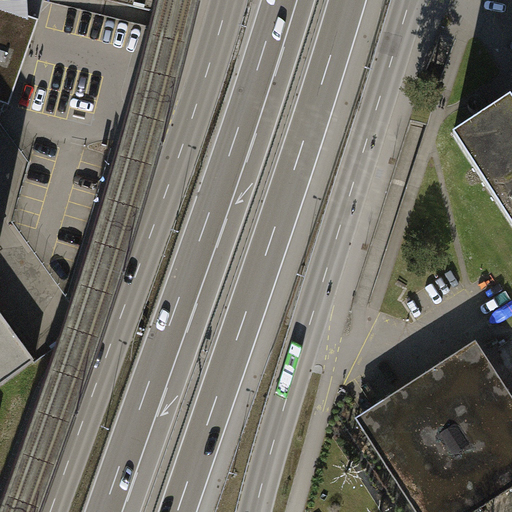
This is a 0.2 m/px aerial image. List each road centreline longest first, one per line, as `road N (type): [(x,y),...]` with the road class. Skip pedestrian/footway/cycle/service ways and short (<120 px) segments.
road 1 (motorway): [(280,0),(105,511)]
road 2 (secondary): [(54,511),(228,0)]
road 3 (motorway): [(178,511),(348,0)]
road 4 (secondary): [(256,511),(409,0)]
